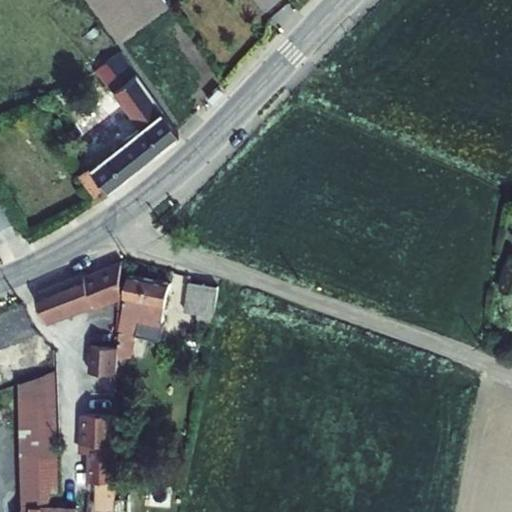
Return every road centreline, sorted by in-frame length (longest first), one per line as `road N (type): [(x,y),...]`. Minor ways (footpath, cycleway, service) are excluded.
road 1 (unclassified): [(117,218),(157,245),(511,371)]
road 2 (tertiary): [(343,0),(202,146),(117,218)]
road 3 (tertiary): [(117,218),(0,282)]
